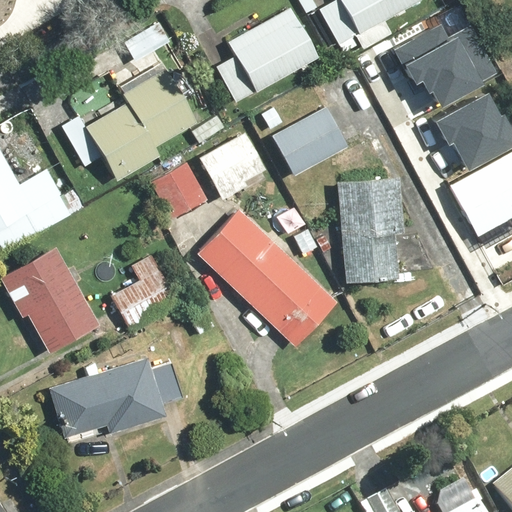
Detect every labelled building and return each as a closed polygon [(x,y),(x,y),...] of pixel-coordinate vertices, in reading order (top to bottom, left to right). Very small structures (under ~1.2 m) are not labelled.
[(318,0),(322,7),(317,9),(343,53),(358,44),(361,50),(391,32),(383,19),(415,0),(318,0)] [(459,0),(455,0),(436,10),(445,28),(468,17),(459,0)] [(233,55),(213,66),(233,102),(316,56),(287,5),(225,40),(233,55)] [(416,71),(433,99),(492,65),(467,22),(448,33),(440,20),(393,47),(409,75),(416,71)] [(165,39),(156,22),(122,41),(131,58),(165,39)] [(76,115),(59,124),(82,165),(99,156),(113,180),(160,154),(153,143),(200,117),(195,108),(190,112),(173,81),(162,88),(153,73),(119,92),(137,123),(132,126),(119,104),(82,125),(76,115)] [(427,115),(441,143),(450,139),(461,160),(511,133),(511,106),(511,103),(494,112),(482,88),(427,115)] [(323,106),(269,135),(290,174),(344,144),(323,106)] [(241,132),(196,158),(219,198),(244,183),(247,189),(268,177),(241,132)] [(0,245),(2,250),(72,210),(47,166),(34,174),(13,138),(0,146),(0,245)] [(511,214),(511,148),(444,185),(472,237),(511,214)] [(187,162),(149,181),(168,219),(206,201),(187,162)] [(401,233),(397,177),(335,181),(341,280),(397,276),(394,233),(401,233)] [(236,207),(193,252),(291,344),(334,299),(236,207)] [(56,246),(0,275),(0,280),(19,317),(25,314),(44,349),(96,321),(56,246)] [(135,279),(109,294),(131,332),(178,305),(149,254),(128,266),(135,279)] [(201,302),(184,311),(197,335),(214,326),(201,302)] [(87,375),(46,387),(62,439),(66,437),(68,444),(93,436),(91,429),(103,425),(106,433),(164,415),(160,404),(182,397),(171,360),(150,367),(147,355),(100,369),(98,361),(84,366),(87,375)] [(511,511),(511,465),(489,485),(511,511)] [(435,511),(484,511),(466,477),(428,498),(435,511)] [(401,479),(357,505),(361,511),(416,511),(419,510),(401,479)]
